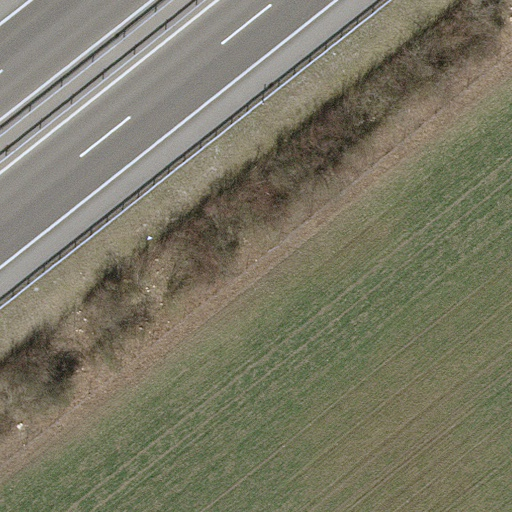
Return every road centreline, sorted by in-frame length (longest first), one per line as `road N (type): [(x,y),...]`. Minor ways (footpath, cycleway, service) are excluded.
road 1 (motorway): [(0,222),(280,0)]
road 2 (motorway): [(98,0),(0,77)]
